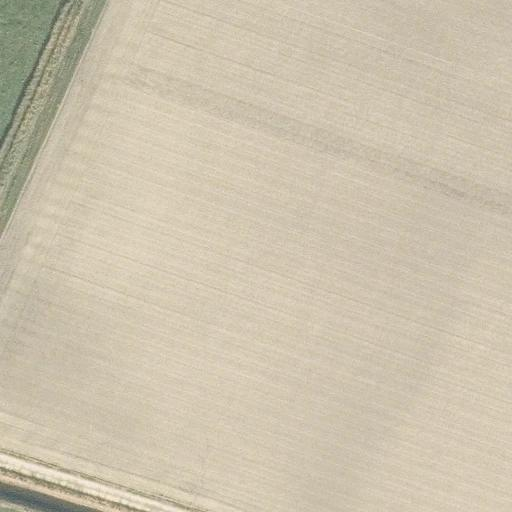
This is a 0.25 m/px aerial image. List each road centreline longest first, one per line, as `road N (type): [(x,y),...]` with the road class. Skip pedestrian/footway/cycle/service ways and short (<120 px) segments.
road 1 (track): [(94,0),(0,229)]
road 2 (track): [(168,511),(0,459)]
